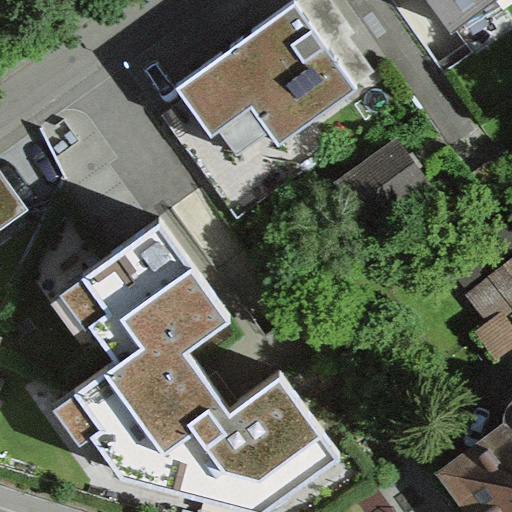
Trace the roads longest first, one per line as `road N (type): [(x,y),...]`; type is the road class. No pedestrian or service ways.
road 1 (residential): [(0,140),(195,0)]
road 2 (unknown): [(407,0),(435,41),(511,71)]
